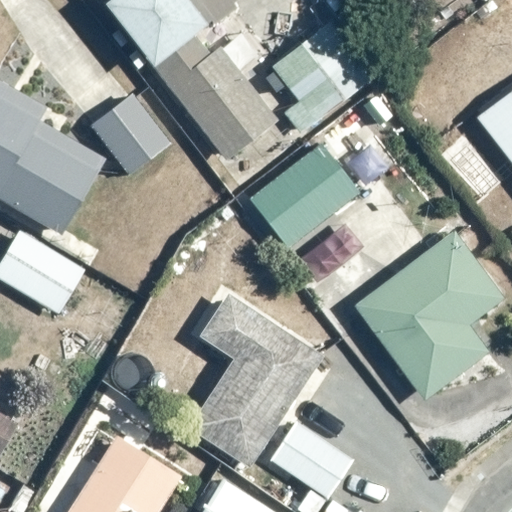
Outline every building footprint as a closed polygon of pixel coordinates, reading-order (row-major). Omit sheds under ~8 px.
[(102,0),(226,160),(279,119),(221,44),(212,51),(199,35),(237,6),(233,1),(234,0),(102,0)] [(354,53),(332,19),(269,61),(295,102),(282,110),(297,133),(351,97),(331,68),(354,53)] [(0,80),(0,197),(61,232),(104,157),(41,122),(49,108),(0,80)] [(511,90),(477,117),(511,162),(511,90)] [(170,140),(131,92),(88,128),(127,175),(170,140)] [(351,196),(314,147),(249,197),(286,246),(351,196)] [(85,269),(19,227),(0,256),(0,276),(56,312),(85,269)] [(455,228),(352,304),(424,400),(488,353),(468,328),(508,298),(455,228)] [(188,429),(251,470),(326,355),(228,291),(199,336),(234,359),(188,429)] [(0,451),(18,421),(0,410),(0,451)] [(320,511),(354,457),(292,419),(254,479),(307,511),(320,511)] [(118,433),(67,511),(159,511),(183,475),(118,433)] [(280,511),(220,473),(195,511),(280,511)]
